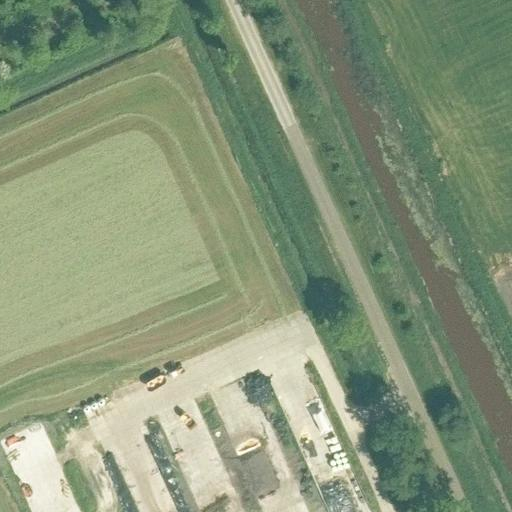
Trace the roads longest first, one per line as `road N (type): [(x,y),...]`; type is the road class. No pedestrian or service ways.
road 1 (tertiary): [(460,511),(230,0)]
road 2 (track): [(407,393),(144,511)]
